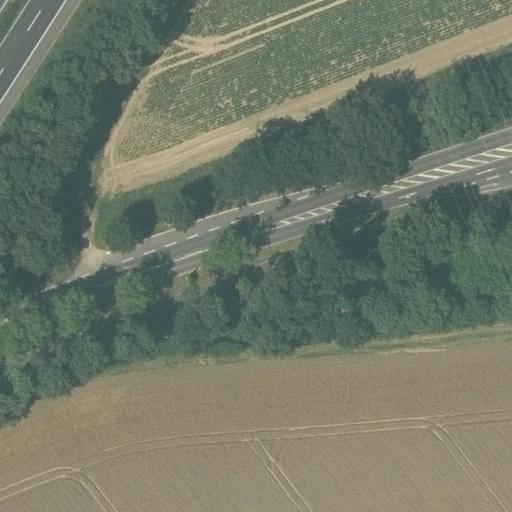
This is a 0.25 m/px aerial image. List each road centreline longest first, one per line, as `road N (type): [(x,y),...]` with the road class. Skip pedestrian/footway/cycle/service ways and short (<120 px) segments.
road 1 (secondary): [(511,152),(0,326)]
road 2 (track): [(0,410),(122,363),(511,328)]
road 3 (track): [(173,0),(80,179),(77,225),(103,288)]
